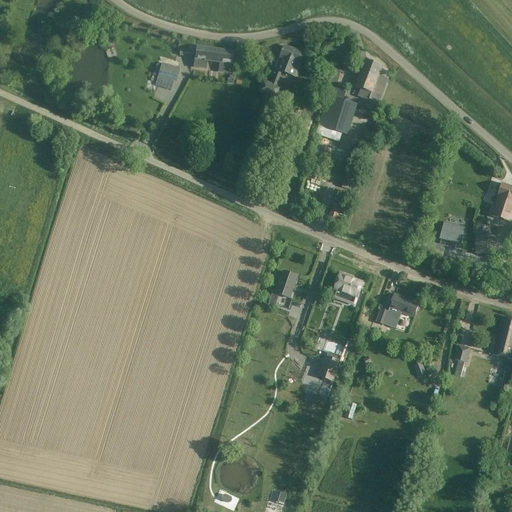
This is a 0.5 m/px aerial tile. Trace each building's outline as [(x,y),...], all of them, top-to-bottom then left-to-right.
[(305,54),(284,46),(275,69),(296,77),(305,54)] [(219,62),(218,72),(229,73),(232,53),(197,48),(194,69),(206,70),(208,61),(219,62)] [(383,67),(365,60),(355,87),(368,92),(366,98),(379,103),(388,79),(379,76),(383,67)] [(177,71),(157,64),(153,76),(159,77),(173,82),(177,71)] [(329,77),(319,74),(314,89),(323,92),(329,77)] [(273,84),(264,80),(260,92),(269,96),(273,84)] [(338,142),(350,103),(343,101),(347,89),(331,84),(316,136),(338,142)] [(359,158),(351,156),(342,188),(350,190),(359,158)] [(511,218),(511,187),(502,184),(491,216),(511,223),(511,218)] [(333,205),(328,219),(336,222),(339,215),(346,217),(348,210),(333,205)] [(463,228),(459,227),(458,227),(445,224),(441,239),(460,245),(462,234),(463,234),(464,230),(463,228)] [(487,233),(475,233),(475,254),(487,254),(487,233)] [(298,277),(282,271),(275,294),(290,299),(298,277)] [(362,283),(340,275),(335,290),(357,298),(362,283)] [(391,304),(390,309),(414,318),(415,313),(419,304),(395,295),(391,304)] [(381,310),(377,323),(384,325),(388,313),(381,310)] [(511,319),(502,317),(492,355),(511,360),(511,319)] [(470,349),(459,346),(455,361),(466,364),(470,349)] [(340,363),(325,358),(323,364),(338,370),(340,363)] [(455,376),(461,378),(464,366),(458,364),(455,376)] [(423,366),(415,369),(418,377),(426,374),(423,366)] [(504,382),(502,387),(508,389),(511,375),(511,369),(506,368),(502,382),(504,382)] [(221,498),(222,501),(228,504),(230,503),(231,500),(231,497),(224,495),(222,496),(221,498)]
